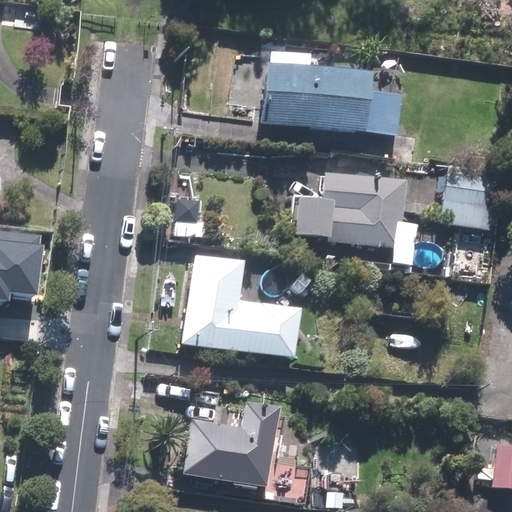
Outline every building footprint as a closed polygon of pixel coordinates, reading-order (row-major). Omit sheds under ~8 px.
[(262,69),(255,129),(354,141),(355,135),(392,140),(397,98),(360,94),(361,81),(296,73),(297,61),(265,57),(264,69),(262,69)] [(493,92),(494,67),(458,65),(457,91),(493,92)] [(400,248),(408,180),(327,172),(324,203),(298,200),(294,237),(400,248)] [(443,176),(435,227),(487,235),(496,175),(472,172),(471,180),(443,176)] [(0,303),(4,304),(6,296),(31,299),(39,234),(0,229),(0,303)] [(195,253),(183,342),(294,357),(301,310),(239,302),(244,260),(195,253)] [(185,425),(177,479),(260,492),(273,413),(239,408),(235,433),(185,425)] [(493,487),(511,488),(511,445),(497,444),(493,487)]
